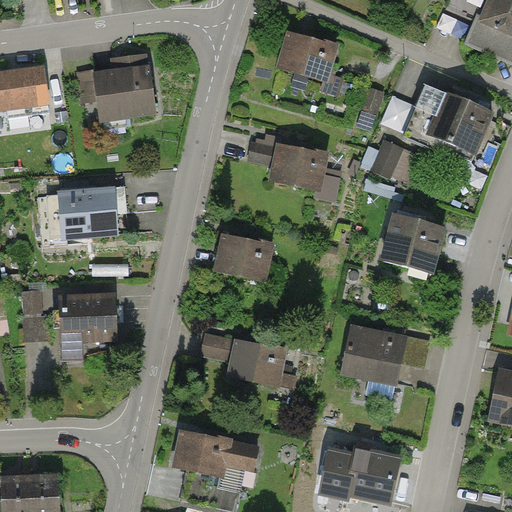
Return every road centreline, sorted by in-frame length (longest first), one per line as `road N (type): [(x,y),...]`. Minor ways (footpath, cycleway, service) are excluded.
road 1 (residential): [(225,35),(129,454)]
road 2 (residential): [(511,175),(482,259),(429,511)]
road 3 (residential): [(283,0),(511,95)]
road 4 (residential): [(225,35),(172,21),(0,46)]
road 5 (residential): [(0,444),(78,442),(129,454)]
